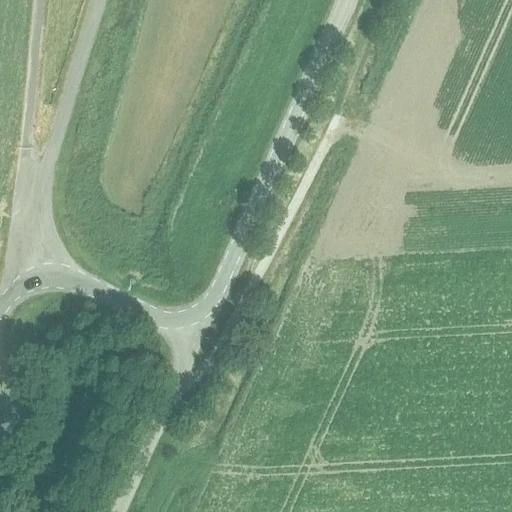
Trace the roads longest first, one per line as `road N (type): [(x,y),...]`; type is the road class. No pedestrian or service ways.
road 1 (unclassified): [(197,338),(344,0)]
road 2 (tertiary): [(36,280),(33,193),(101,0)]
road 3 (unclassified): [(120,511),(197,338)]
road 4 (unclassified): [(197,338),(90,287),(36,280)]
